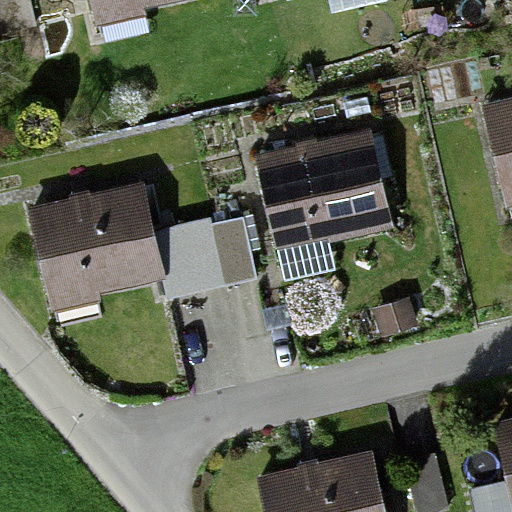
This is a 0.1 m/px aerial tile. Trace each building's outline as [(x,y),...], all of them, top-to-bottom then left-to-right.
[(0,0),(0,30),(38,22),(32,0),(0,0)] [(92,0),(95,11),(138,0),(92,0)] [(511,192),(511,106),(495,109),(510,192),(511,192)] [(290,238),(382,221),(368,147),(276,164),(290,238)] [(33,205),(51,291),(164,268),(169,291),(226,281),(213,222),(153,235),(142,182),(33,205)] [(242,215),(213,222),(226,281),(255,275),(242,215)] [(511,511),(511,421),(492,426),(511,511)] [(437,452),(404,459),(414,511),(425,511),(448,507),(437,452)] [(257,477),(263,511),(382,511),(371,453),(257,477)]
